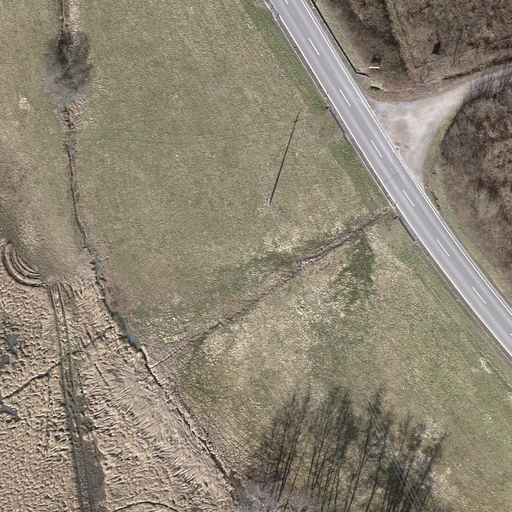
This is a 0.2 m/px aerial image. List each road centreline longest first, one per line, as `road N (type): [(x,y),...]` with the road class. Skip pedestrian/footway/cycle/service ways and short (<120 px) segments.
road 1 (secondary): [(286,0),(406,192),(511,333)]
road 2 (track): [(370,136),(511,76)]
